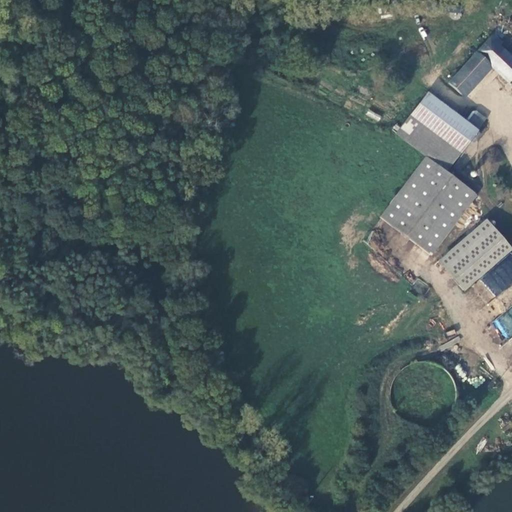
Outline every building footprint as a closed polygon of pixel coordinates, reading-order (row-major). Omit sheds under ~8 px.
[(473,48),(485,59),(511,84),(511,59),(506,53),(498,46),(501,42),(488,31),(473,48)] [(467,54),(479,65),(485,59),(473,48),(467,54)] [(458,88),(479,65),(467,54),(446,76),(458,88)] [(395,127),(443,165),(474,127),(467,120),(427,87),(395,127)] [(467,120),(474,127),(484,116),(475,108),(467,120)] [(424,251),(471,192),(424,152),(375,211),(424,251)] [(486,225),(437,265),(455,287),(504,248),(486,225)] [(412,286),(421,295),(428,287),(419,279),(412,286)] [(501,339),(511,335),(511,313),(495,319),(501,339)]
